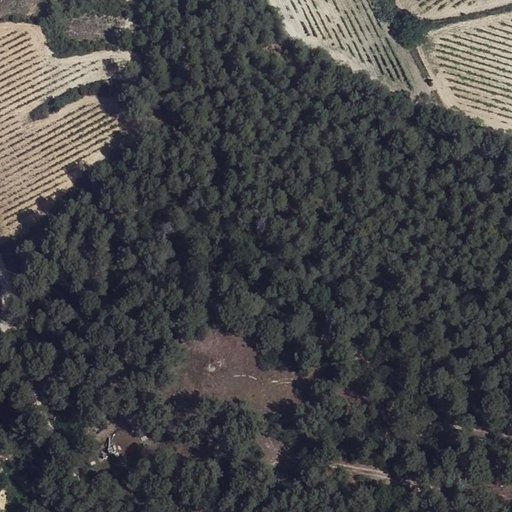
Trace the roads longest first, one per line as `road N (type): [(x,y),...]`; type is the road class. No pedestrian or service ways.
road 1 (track): [(511,438),(400,412),(347,386),(288,381),(256,391),(271,460),(201,511)]
road 2 (track): [(85,511),(4,315),(0,272)]
